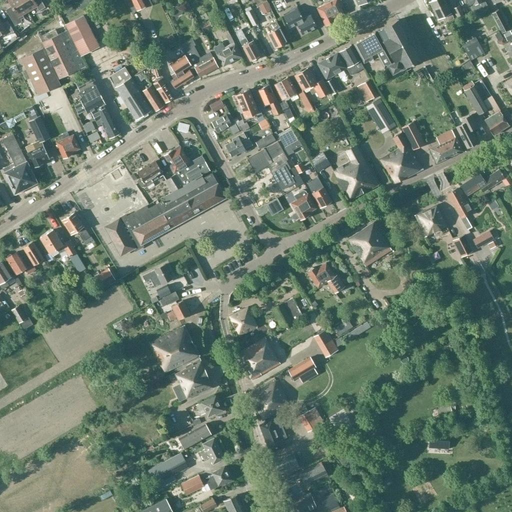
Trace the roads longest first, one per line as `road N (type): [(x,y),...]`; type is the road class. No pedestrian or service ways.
road 1 (residential): [(275,252),(511,128)]
road 2 (residential): [(0,228),(190,99)]
road 3 (residential): [(223,313),(280,511)]
road 4 (residential): [(190,99),(358,25)]
road 5 (residential): [(275,252),(190,99)]
